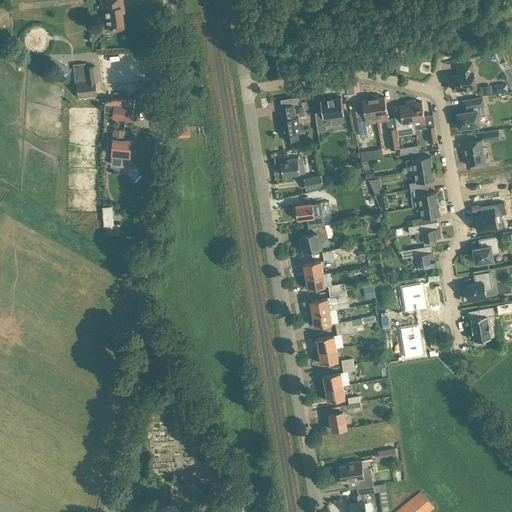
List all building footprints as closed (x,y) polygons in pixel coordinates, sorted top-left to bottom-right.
[(123,0),(102,0),(105,27),(113,26),(114,31),(124,30),(122,7),(124,6),(123,0)] [(52,56),(47,65),(67,77),(72,68),(52,56)] [(459,73),(452,75),(454,89),(464,88),(464,90),(477,88),(474,71),(472,62),(457,64),(459,73)] [(96,82),(98,82),(96,66),(86,67),(85,63),(74,64),(76,82),(77,82),(77,83),(79,97),(96,95),(97,95),(96,82)] [(507,83),(494,84),(495,92),(508,90),(507,83)] [(492,84),(481,86),(482,94),(493,92),(492,84)] [(388,119),(387,106),(385,96),(378,97),(378,94),(374,95),(377,116),(383,115),(384,120),(388,119)] [(364,109),(365,115),(357,116),(360,133),(368,132),(366,123),(372,122),(371,117),(377,116),(374,95),(368,95),(369,99),(362,100),(364,109)] [(345,115),(342,96),(334,97),(328,98),(320,99),(324,126),(332,124),(331,117),(345,115)] [(459,116),(457,117),(458,123),(460,123),(460,127),(467,126),(467,128),(474,127),(473,125),(480,124),(479,116),(486,114),(484,105),(483,97),(464,100),(465,108),(466,108),(467,111),(458,112),(459,116)] [(411,100),(415,132),(416,132),(415,121),(421,120),(422,124),(426,123),(424,111),(422,101),(416,102),(415,99),(411,100)] [(397,127),(398,135),(415,132),(411,100),(406,100),(406,103),(400,104),(401,115),(395,116),(397,127)] [(300,131),(300,126),(298,116),(295,116),(294,104),(281,105),(283,118),(280,119),(283,135),(286,134),(287,140),(299,138),(298,131),(300,131)] [(114,106),(112,119),(133,121),(135,108),(114,106)] [(438,141),(435,125),(426,127),(429,142),(438,141)] [(398,135),(397,127),(387,128),(390,149),(400,147),(398,135)] [(114,129),(112,154),(121,154),(121,157),(129,158),(131,139),(123,139),(124,130),(114,129)] [(483,131),(484,140),(499,138),(498,129),(483,131)] [(482,139),(463,142),(465,153),(466,153),(468,164),(485,161),(482,139)] [(401,153),(419,152),(418,145),(400,146),(401,153)] [(415,170),(433,167),(431,155),(413,158),(415,170)] [(300,172),(298,157),(288,158),(288,161),(281,162),(283,175),(293,173),(300,172)] [(374,168),(371,169),(369,159),(362,160),(364,166),(365,166),(367,178),(375,176),(374,168)] [(427,180),(435,179),(433,167),(415,170),(417,181),(410,182),(411,189),(428,186),(427,180)] [(480,180),(469,182),(472,197),(484,195),(484,198),(493,197),(491,183),(499,181),(497,169),(479,172),(480,180)] [(342,180),(340,170),(325,173),(327,182),(342,180)] [(306,189),(323,185),(321,174),(304,178),(306,189)] [(413,206),(421,205),(439,202),(437,190),(429,192),(428,186),(411,189),(413,206)] [(308,217),(309,227),(324,223),(321,201),(312,202),(296,204),(298,219),(308,217)] [(481,213),(474,214),(477,231),(479,230),(485,229),(485,231),(497,229),(495,215),(506,213),(504,201),(479,205),(481,213)] [(441,214),(439,202),(421,205),(423,217),(441,214)] [(112,206),(112,205),(103,206),(102,206),(104,225),(105,225),(114,224),(114,222),(112,206)] [(437,221),(420,224),(413,225),(409,225),(410,233),(411,233),(410,232),(418,231),(418,234),(423,233),(424,240),(437,238),(436,233),(440,232),(439,227),(437,227),(437,222),(437,221)] [(325,224),(312,227),(313,233),(300,236),(302,244),(300,244),(302,254),(308,253),(308,250),(322,247),(320,239),(328,237),(325,224)] [(475,254),(473,255),(474,260),(476,260),(476,263),(480,262),(480,263),(484,263),(484,261),(494,260),(492,252),(500,251),(497,236),(480,239),(481,246),(473,247),(475,254)] [(431,251),(430,245),(401,250),(404,257),(404,256),(412,255),(412,258),(417,257),(418,264),(423,263),(431,262),(430,257),(434,256),(433,251),(431,251)] [(336,257),(335,251),(323,253),(324,259),(336,257)] [(304,263),(306,275),(324,272),(321,260),(304,263)] [(466,284),(466,285),(468,299),(486,296),(485,289),(486,289),(492,288),(491,282),(489,272),(490,272),(490,271),(474,274),(475,274),(476,282),(466,284)] [(324,272),(306,275),(308,288),(326,285),(324,272)] [(405,297),(424,294),(422,282),(410,284),(409,278),(397,280),(398,287),(403,286),(405,297)] [(345,282),(328,285),(329,291),(346,288),(345,282)] [(373,283),(363,285),(366,298),(375,296),(373,285),(373,283)] [(310,300),(313,313),(337,309),(337,308),(349,305),(346,288),(329,291),(330,297),(310,300)] [(424,294),(405,297),(406,309),(402,310),(403,316),(415,314),(414,308),(426,306),(424,294)] [(504,304),(497,305),(498,313),(511,311),(511,301),(504,303),(504,304)] [(491,330),(490,328),(489,322),(488,322),(487,316),(488,316),(487,315),(494,314),(493,306),(494,306),(478,308),(478,309),(479,309),(480,316),(471,317),(471,318),(472,318),(473,325),(472,325),(472,327),(473,327),(474,331),(473,331),(473,333),(474,333),(475,339),(475,340),(483,339),(483,341),(490,339),(489,338),(491,337),(491,336),(490,330),(491,330)] [(339,321),(337,309),(313,313),(315,326),(325,324),(335,322),(336,328),(353,325),(365,322),(364,317),(339,321)] [(403,336),(421,333),(419,324),(409,325),(408,319),(396,321),(397,328),(402,327),(403,336)] [(337,334),(342,333),(343,337),(351,335),(350,331),(354,331),(353,325),(336,328),(337,334)] [(421,333),(403,336),(405,346),(422,343),(421,333)] [(335,334),(327,336),(317,337),(319,350),(337,347),(335,334)] [(422,343),(405,346),(406,355),(402,356),(403,363),(415,361),(414,355),(424,353),(422,343)] [(337,347),(319,350),(321,363),(331,361),(339,360),(337,347)] [(342,359),(343,365),(354,363),(353,357),(342,359)] [(323,375),(326,387),(344,384),(342,372),(323,375)] [(344,384),(326,387),(328,400),(338,398),(346,397),(344,384)] [(349,403),(361,401),(360,395),(348,397),(349,403)] [(343,413),(362,409),(361,401),(349,403),(342,404),(343,410),(330,412),(333,429),(346,427),(343,413)] [(395,447),(378,450),(379,457),(396,454),(395,447)] [(349,489),(374,484),(371,467),(363,468),(362,460),(348,462),(348,464),(339,465),(342,482),(348,481),(349,489)] [(389,511),(385,482),(374,484),(375,491),(378,490),(381,511),(389,511)] [(395,511),(429,511),(434,509),(420,492),(395,511)] [(349,503),(350,511),(367,511),(364,493),(354,495),(355,502),(349,503)] [(136,502),(123,498),(121,506),(134,509),(136,502)]
